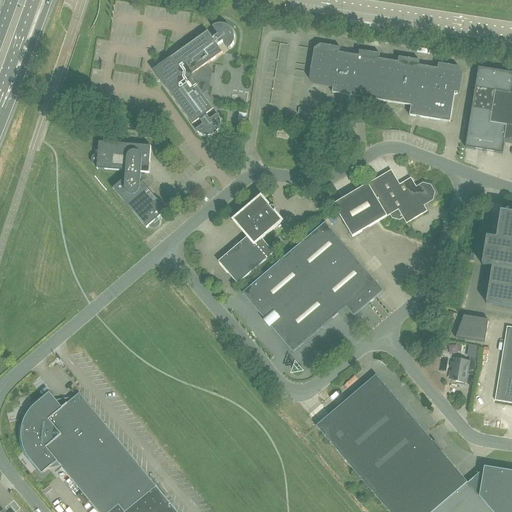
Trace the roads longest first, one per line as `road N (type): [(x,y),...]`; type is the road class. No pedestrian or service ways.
road 1 (unclassified): [(165,248),(260,173),(324,179),(392,147),(468,173)]
road 2 (unclassified): [(381,330),(309,391),(285,388),(165,248)]
road 3 (unclassified): [(0,395),(165,248)]
road 4 (secondary): [(298,0),(511,33)]
road 5 (unclassified): [(381,330),(426,290),(468,173)]
road 6 (unclassified): [(511,443),(465,430),(381,330)]
road 7 (primary): [(0,120),(49,0)]
